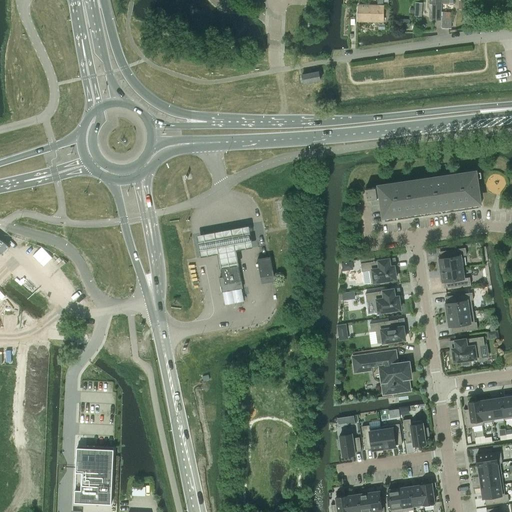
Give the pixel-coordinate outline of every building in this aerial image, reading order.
[(377,0),(377,6),(358,5),(357,20),(383,21),(383,6),(382,0),(377,0)] [(429,0),(429,3),(432,3),(431,18),(440,19),(440,0),(429,0)] [(442,12),(442,18),(442,22),(451,21),(451,18),(451,12),(442,12)] [(304,75),(302,75),(304,83),(320,80),(319,72),(317,72),(304,75)] [(479,208),(475,179),(481,178),(480,172),(365,189),(366,201),(373,200),(373,202),(381,201),(384,222),(479,208)] [(220,271),(240,267),(237,253),(253,250),(248,228),(197,238),(201,260),(218,257),(220,271)] [(438,264),(439,271),(462,267),(460,256),(466,255),(465,248),(439,252),(440,258),(438,259),(439,264),(438,264)] [(275,281),(270,257),(257,259),(262,283),(275,281)] [(361,272),(362,272),(364,284),(370,283),(381,281),(381,283),(389,282),(388,280),(395,279),(393,266),(389,267),(388,259),(366,263),(360,264),(361,272)] [(222,277),(219,278),(222,292),(242,288),(241,282),(238,265),(238,262),(235,263),(220,266),(222,277)] [(463,278),(462,267),(439,271),(440,277),(441,277),(442,282),(444,282),(445,289),(470,285),(469,277),(463,278)] [(398,297),(394,297),(393,290),(365,294),(366,302),(373,301),(375,313),(385,312),(385,313),(393,312),(393,311),(400,309),(398,297)] [(445,309),(446,315),(472,311),(471,300),(473,300),(472,293),(446,296),(447,303),(445,303),(446,308),(445,309)] [(448,322),(449,327),(450,327),(451,333),(477,330),(476,322),(474,322),(472,311),(446,315),(447,322),(448,322)] [(402,327),(398,327),(397,320),(369,324),(370,332),(375,332),(377,344),(390,342),(390,344),(397,342),(397,341),(404,340),(402,327)] [(346,323),(336,325),(337,333),(347,332),(346,323)] [(469,365),(468,360),(481,358),(479,346),(484,345),(483,337),(455,341),(456,349),(452,349),(454,362),(461,361),(462,366),(469,365)] [(371,369),(372,376),(373,377),(373,378),(373,379),(374,380),(375,380),(376,381),(377,381),(378,382),(379,382),(382,381),(384,393),(409,390),(407,378),(409,377),(409,378),(410,378),(408,362),(407,363),(392,365),(391,352),(353,358),(355,371),(371,369)] [(19,379),(16,447),(40,448),(43,380),(19,379)] [(511,396),(501,397),(504,420),(511,418),(511,396)] [(501,397),(490,399),(493,421),(494,421),(493,418),(503,417),(504,420),(501,397)] [(490,399),(480,401),(483,422),(493,421),(490,399)] [(469,409),(464,410),(466,427),(483,424),(483,422),(480,401),(468,402),(469,409)] [(410,419),(403,420),(406,443),(413,442),(414,445),(425,443),(424,437),(429,436),(428,427),(423,428),(422,422),(421,420),(411,422),(410,419)] [(399,424),(380,427),(384,448),(395,446),(395,445),(402,444),(399,424)] [(369,426),(362,427),(365,449),(372,448),(372,449),(384,448),(380,427),(370,428),(369,426)] [(341,442),(338,442),(339,449),(342,449),(343,456),(354,454),(353,451),(361,450),(359,437),(352,438),(351,433),(340,435),(341,442)] [(481,454),(476,455),(478,466),(497,463),(501,462),(500,451),(499,451),(498,444),(493,445),(494,452),(493,452),(492,448),(480,450),(481,454)] [(77,447),(74,502),(111,504),(114,449),(77,447)] [(497,463),(478,466),(478,467),(479,476),(499,474),(498,464),(497,463)] [(499,474),(479,476),(480,480),(481,487),(500,484),(503,484),(501,473),(499,474)] [(431,483),(420,485),(423,504),(424,507),(434,505),(434,503),(433,496),(436,496),(435,488),(432,488),(431,483)] [(500,484),(481,487),(482,492),(483,498),(485,498),(486,505),(509,501),(508,494),(504,495),(503,484),(500,484)] [(420,485),(409,486),(412,506),(423,504),(420,485)] [(409,486),(398,488),(401,508),(402,511),(413,510),(412,506),(409,486)] [(398,488),(387,490),(390,510),(390,511),(397,511),(402,511),(401,508),(398,488)] [(379,491),(369,493),(371,511),(382,511),(379,491)] [(371,511),(369,493),(358,494),(360,511),(371,511)] [(360,511),(358,494),(347,496),(349,511),(360,511)] [(337,504),(331,505),(332,511),(349,511),(347,496),(336,497),(337,504)]
